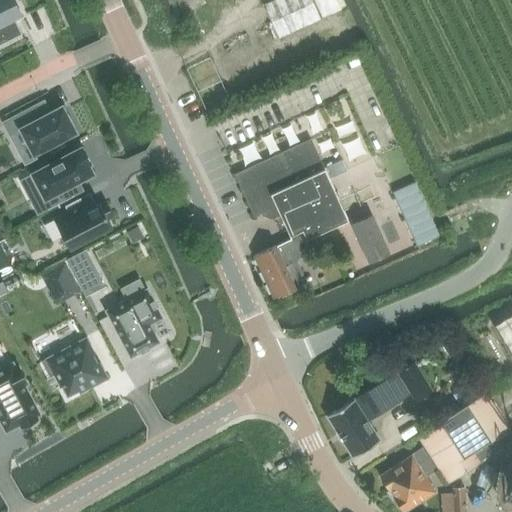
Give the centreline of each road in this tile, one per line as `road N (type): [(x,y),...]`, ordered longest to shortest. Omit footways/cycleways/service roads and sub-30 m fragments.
road 1 (tertiary): [(279,378),(123,41)]
road 2 (residential): [(279,378),(296,355),(478,277),(496,258),(511,217)]
road 3 (unclassified): [(45,511),(279,378)]
road 4 (tertiary): [(355,511),(279,378)]
